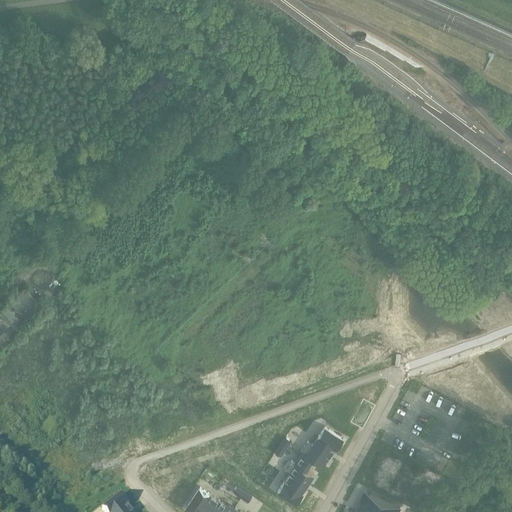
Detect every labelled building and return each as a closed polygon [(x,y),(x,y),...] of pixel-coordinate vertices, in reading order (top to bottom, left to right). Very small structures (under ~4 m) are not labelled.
[(0,343),(15,330),(40,305),(24,288),(0,311),(0,343)] [(290,473),(278,491),(297,503),(304,494),(302,492),(314,474),(307,469),(314,459),(320,463),(324,466),(336,448),(338,449),(344,439),(325,426),(313,444),(308,441),(301,451),(302,451),(295,462),(292,459),(285,469),(290,473)] [(285,437),(275,452),(281,456),(291,441),(285,437)] [(386,457),(375,485),(386,489),(397,462),(386,457)] [(238,486),(234,492),(249,502),(253,496),(238,486)] [(200,487),(186,508),(192,511),(239,511),(240,511),(228,504),(227,505),(200,487)] [(397,511),(400,508),(370,494),(361,511),(357,511),(355,511),(397,511)] [(120,495),(101,510),(103,511),(129,511),(127,508),(125,506),(127,505),(120,495)]
